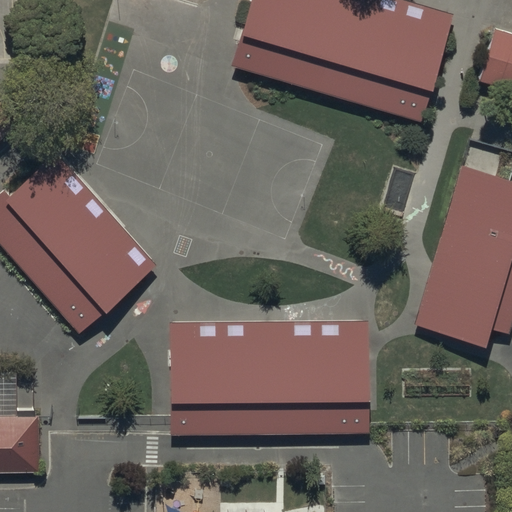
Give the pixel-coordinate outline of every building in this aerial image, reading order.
[(454,15),(402,0),(252,0),(245,24),(232,66),(236,67),(421,123),(454,15)] [(474,82),(511,92),(511,32),(491,26),(474,82)] [(0,143),(20,126),(0,103),(0,143)] [(157,263),(54,147),(0,194),(0,244),(78,332),(157,263)] [(511,323),(511,180),(462,166),(434,263),(416,325),(482,345),(487,327),(509,333),(511,323)] [(369,320),(168,322),(169,415),(169,434),(370,432),(370,423),(370,410),(369,320)] [(0,472),(40,472),(39,416),(39,413),(0,413),(0,472)]
